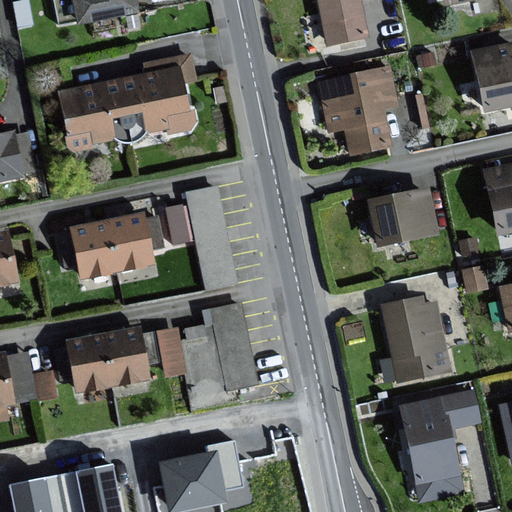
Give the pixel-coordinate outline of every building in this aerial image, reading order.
[(76,0),(82,22),(140,10),(138,0),(76,0)] [(320,0),(329,43),(369,35),(362,0),(320,0)] [(443,0),(446,9),(483,0),(443,0)] [(511,44),(472,52),(483,114),(511,108),(511,44)] [(150,63),(152,73),(122,79),(128,111),(147,108),(151,129),(171,125),(172,130),(193,125),(184,80),(196,78),(191,55),(150,63)] [(386,68),(314,82),(324,134),(342,131),(347,159),(388,151),(380,111),(394,109),(386,68)] [(110,115),(128,111),(122,79),(66,90),(77,149),(93,146),(93,141),(115,137),(110,115)] [(16,132),(0,134),(0,179),(26,175),(25,170),(35,168),(29,135),(17,137),(16,132)] [(511,163),(486,170),(501,233),(511,230),(511,163)] [(197,237),(204,286),(235,281),(221,181),(184,186),(186,200),(166,202),(172,240),(197,237)] [(429,188),(372,198),(380,243),(437,233),(429,188)] [(92,225),(74,228),(83,277),(156,263),(147,215),(128,218),(92,225)] [(9,231),(0,233),(0,287),(20,284),(9,231)] [(511,283),(502,286),(511,328),(511,283)] [(423,295),(383,304),(401,382),(450,371),(434,301),(425,303),(423,295)] [(157,325),(163,372),(186,369),(180,322),(157,325)] [(73,339),(81,389),(149,378),(141,328),(123,331),(90,336),(73,339)] [(7,355),(15,402),(38,399),(31,352),(7,355)] [(7,353),(0,353),(0,418),(9,417),(7,404),(15,402),(7,355),(7,353)] [(474,390),(402,403),(417,484),(421,483),(424,498),(466,490),(454,426),(480,421),(474,390)] [(227,500),(218,454),(164,465),(173,510),(227,500)] [(122,511),(113,465),(81,472),(88,511),(122,511)] [(52,511),(46,479),(13,485),(18,511),(52,511)]
